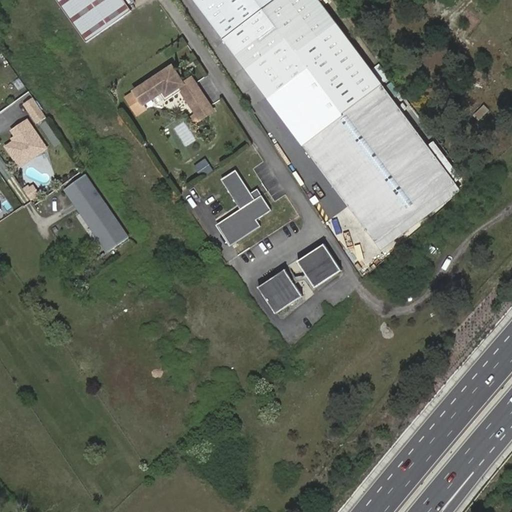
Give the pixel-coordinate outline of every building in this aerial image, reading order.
[(61,0),(88,38),(131,8),(125,0),(61,0)] [(194,0),(382,249),(462,189),(319,0),(194,0)] [(180,85),(183,89),(202,119),(216,110),(193,76),(183,82),(174,67),(138,89),(146,101),(162,90),(168,87),(171,91),(180,85)] [(168,99),(183,89),(180,85),(171,91),(168,87),(162,90),(168,99)] [(34,97),(24,103),(37,122),(47,116),(34,97)] [(30,118),(14,128),(20,136),(8,144),(17,157),(28,149),(33,157),(49,146),(30,118)] [(33,157),(28,149),(17,157),(22,164),(33,157)] [(243,208),(222,222),(237,244),(262,227),(258,221),(274,210),(263,194),(256,199),(234,167),(221,176),(243,208)] [(86,175),(65,190),(109,252),(129,238),(86,175)] [(319,289),(342,273),(324,247),(301,263),(319,289)] [(291,271),(263,291),(280,315),(308,297),(291,271)]
